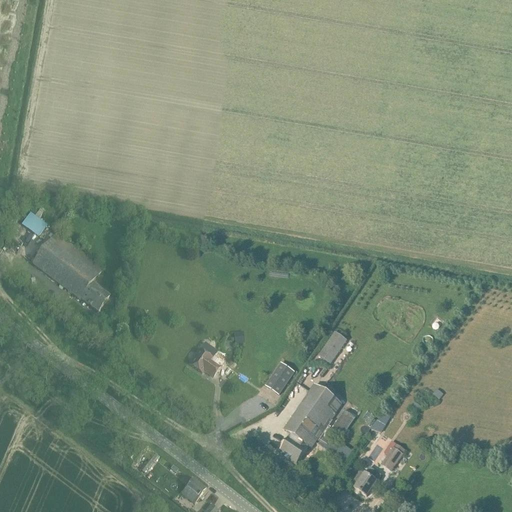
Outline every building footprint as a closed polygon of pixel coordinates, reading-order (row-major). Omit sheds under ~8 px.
[(24,214),(26,204),(16,201),(14,212),(24,214)] [(31,216),(22,227),(39,240),(48,229),(31,216)] [(110,298),(110,297),(102,291),(94,285),(105,270),(84,255),(56,234),(32,266),(80,302),(81,301),(98,313),(110,298)] [(244,333),(234,334),(235,345),(245,344),(244,333)] [(334,333),(318,357),(330,365),(346,342),(334,333)] [(213,360),(200,351),(190,366),(202,375),(204,372),(214,379),(221,369),(211,362),(213,360)] [(281,366),(265,389),(278,398),(294,375),(281,366)] [(312,450),(342,406),(315,387),(284,431),(292,436),(279,454),(296,466),(309,448),(312,450)] [(436,390),(432,395),(439,400),(443,395),(436,390)] [(414,403),(411,408),(417,413),(421,408),(414,403)] [(341,440),(355,420),(345,413),(331,433),(341,440)] [(374,424),(370,430),(380,433),(381,434),(385,427),(390,418),(389,418),(386,415),(376,422),(374,424)] [(323,439),(318,446),(338,462),(344,466),(350,459),(344,455),(343,454),(326,441),(325,441),(323,439)] [(383,465),(384,465),(392,471),(403,456),(406,452),(396,446),(393,450),(389,457),(384,464),(383,465)] [(154,453),(140,471),(144,474),(158,456),(154,453)] [(370,468),(354,490),(366,499),(377,483),(377,482),(381,476),(370,468)] [(193,480),(181,496),(195,506),(207,490),(193,480)]
